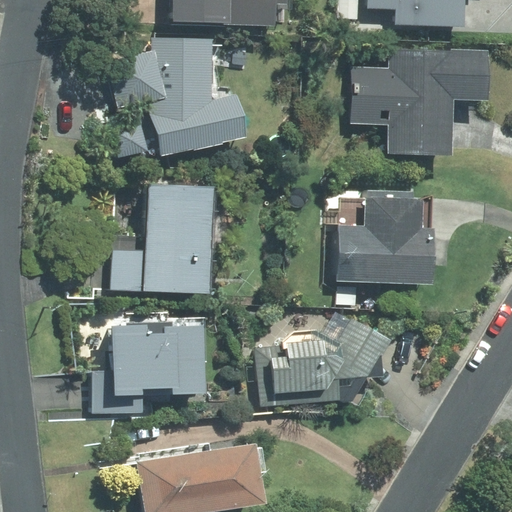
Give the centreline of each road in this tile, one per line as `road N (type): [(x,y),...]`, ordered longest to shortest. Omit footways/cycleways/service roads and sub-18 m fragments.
road 1 (residential): [(402,511),(511,334)]
road 2 (residential): [(26,0),(0,176)]
road 3 (residential): [(0,343),(21,511)]
